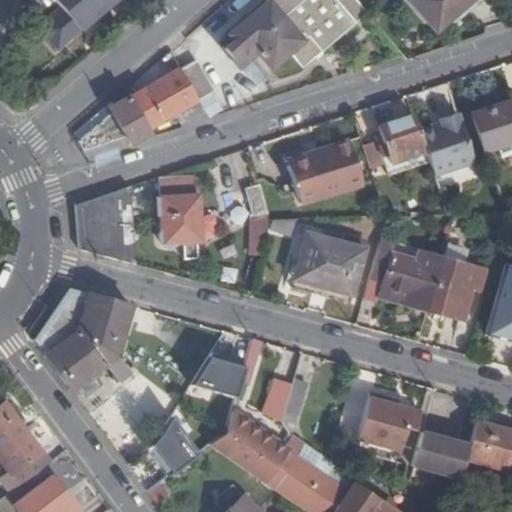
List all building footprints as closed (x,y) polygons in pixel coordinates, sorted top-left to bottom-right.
[(52,0),(60,9),(37,29),(57,51),(115,0),(52,0)] [(267,0),(267,1),(268,2),(228,36),(234,41),(223,50),(232,60),(242,51),(245,54),(252,49),(258,57),(269,69),(289,52),(302,67),(366,13),(354,0),(267,0)] [(454,16),(472,0),(409,0),(434,29),(452,14),(454,16)] [(242,51),(232,60),(241,71),(258,57),(252,49),(245,54),(242,51)] [(198,61),(181,70),(191,87),(208,78),(198,61)] [(181,70),(180,69),(129,98),(128,98),(106,111),(75,135),(84,150),(126,136),(130,145),(150,134),(147,129),(175,113),(180,111),(188,125),(209,119),(206,114),(198,104),(191,87),(181,70)] [(511,102),(510,96),(469,109),(482,148),(511,137),(511,102)] [(439,123),(417,130),(428,161),(431,170),(472,156),(455,109),(437,115),(439,123)] [(180,111),(175,113),(183,126),(188,125),(180,111)] [(378,127),(382,141),(389,161),(382,163),(386,174),(428,161),(417,130),(412,116),(378,127)] [(382,141),(363,147),(370,167),(382,163),(389,161),(382,141)] [(316,200),(362,185),(349,144),(320,153),(321,158),(291,167),(300,200),(315,196),(316,200)] [(318,148),(287,157),(289,162),(291,167),(321,158),(320,153),(318,148)] [(162,245),(183,244),(198,243),(201,243),(198,177),(159,179),(162,245)] [(132,265),(127,188),(73,205),(77,250),(132,265)] [(315,196),(300,200),(301,204),(316,200),(315,196)] [(268,238),(269,208),(253,208),(251,238),(268,238)] [(511,228),(511,215),(508,215),(505,214),(501,226),(511,228)] [(298,220),(273,220),(270,230),(293,236),(298,220)] [(381,238),(370,276),(384,281),(382,286),(409,293),(405,304),(428,311),(443,259),(444,257),(422,250),(418,261),(387,251),(390,240),(381,238)] [(290,287),(348,304),(363,251),(327,240),(325,245),(304,239),(290,287)] [(198,243),(183,244),(184,260),(199,260),(198,243)] [(485,271),(443,259),(428,311),(463,320),(471,291),(479,293),(485,271)] [(409,293),(382,286),(379,296),(405,304),(409,293)] [(119,357),(133,306),(70,289),(34,340),(73,390),(109,364),(121,381),(131,373),(119,357)] [(486,326),(511,332),(511,309),(508,309),(492,304),(486,326)] [(253,377),(263,342),(253,340),(243,373),(253,377)] [(307,382),(294,378),(284,412),(297,416),(307,382)] [(362,391),(350,437),(392,449),(399,427),(408,429),(413,411),(390,404),(379,401),(380,396),(362,391)] [(391,399),(380,396),(379,401),(390,404),(391,399)] [(6,478),(14,488),(47,463),(4,403),(0,406),(0,462),(9,475),(6,478)] [(288,451),(283,448),(232,411),(225,433),(275,468),(288,451)] [(275,468),(283,474),(323,501),(334,485),(294,455),(302,444),(291,436),(297,416),(284,412),(281,421),(290,438),(283,448),(288,451),(275,468)] [(511,431),(475,421),(469,445),(465,460),(511,473),(511,431)] [(171,474),(198,449),(173,422),(146,446),(171,474)] [(412,466),(460,479),(465,460),(469,445),(419,432),(412,466)] [(208,447),(272,490),(283,474),(275,468),(225,433),(208,447)] [(339,478),(331,464),(302,444),(294,455),(334,485),(339,478)] [(272,490),(304,511),(334,511),(347,494),(334,485),(323,501),(283,474),(272,490)] [(75,511),(77,510),(51,477),(12,507),(16,511),(75,511)] [(146,494),(156,507),(168,498),(158,485),(146,494)] [(347,494),(334,511),(388,511),(378,505),(379,503),(352,485),(347,494)] [(255,511),(242,498),(227,511),(255,511)]
